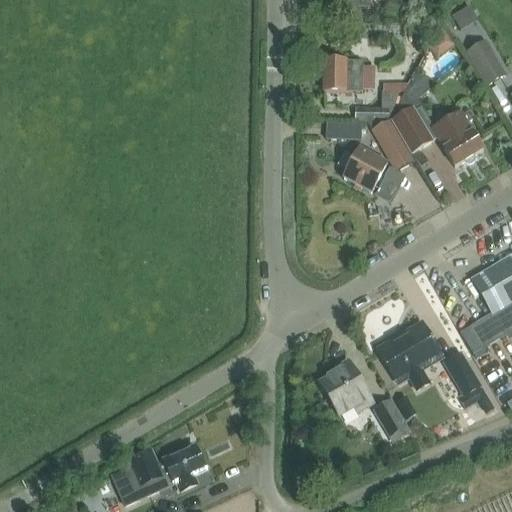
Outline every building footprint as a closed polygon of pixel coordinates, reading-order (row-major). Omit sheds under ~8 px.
[(325,0),(326,9),(346,10),(346,9),(369,9),(369,0),(325,0)] [(413,20),(414,3),(389,3),(389,19),(413,20)] [(428,49),(437,61),(455,48),(442,30),(431,41),(428,49)] [(408,38),(408,40),(420,40),(420,31),(408,31),(408,38)] [(484,42),(468,53),(488,86),(505,76),(484,42)] [(387,67),(378,67),(378,55),(368,54),(367,81),(387,82),(387,67)] [(344,94),(348,94),(364,93),(363,63),(325,62),(324,94),(344,94)] [(391,127),(391,126),(389,122),(399,93),(402,93),(402,84),(383,85),(382,109),(355,109),(355,122),(372,123),(374,126),(383,127),(391,127)] [(414,108),(413,109),(404,95),(392,121),(392,122),(411,155),(434,142),(414,108)] [(472,127),(469,127),(462,113),(431,129),(440,147),(441,147),(445,153),(455,170),(483,153),(472,134),(475,132),(472,127)] [(326,124),(326,142),(360,143),(361,124),(326,124)] [(413,165),(408,155),(391,126),(391,127),(383,127),(372,134),(396,175),(413,165)] [(360,151),(355,159),(344,153),(337,167),(347,173),(343,181),(371,196),(388,166),(360,151)] [(473,356),(511,332),(511,258),(472,282),(483,299),(493,316),(460,335),(473,356)] [(398,386),(411,379),(418,391),(430,384),(423,372),(443,361),(433,344),(434,344),(432,340),(431,341),(424,329),(395,347),(393,343),(377,352),(398,386)] [(445,365),(454,381),(464,398),(480,389),(460,356),(445,365)] [(351,367),(320,385),(339,418),(354,409),(357,414),(373,405),(351,367)] [(481,391),(460,403),(465,411),(478,403),(481,408),(486,416),(493,412),(481,391)] [(374,413),(384,428),(394,445),(409,436),(390,403),(374,413)] [(132,471),(112,480),(125,509),(159,494),(154,482),(162,478),(162,477),(169,474),(175,486),(176,485),(180,494),(196,487),(196,485),(193,486),(190,479),(206,472),(195,449),(164,463),(157,467),(151,454),(129,464),(132,471)] [(302,473),(295,486),(314,497),(321,483),(302,473)]
